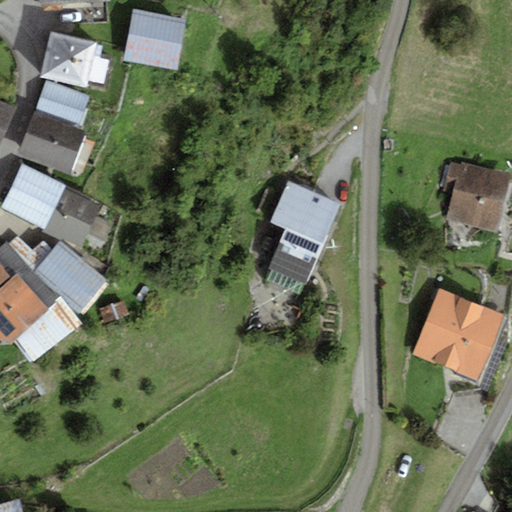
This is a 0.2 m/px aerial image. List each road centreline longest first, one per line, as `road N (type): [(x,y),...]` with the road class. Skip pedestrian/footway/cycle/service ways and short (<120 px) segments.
road 1 (residential): [(390,0),(367,114),(370,444),(349,511)]
road 2 (track): [(194,511),(303,501),(335,472),(369,384)]
road 3 (unclassified): [(7,25),(25,48),(32,76),(0,168)]
road 4 (residential): [(448,511),(511,391)]
